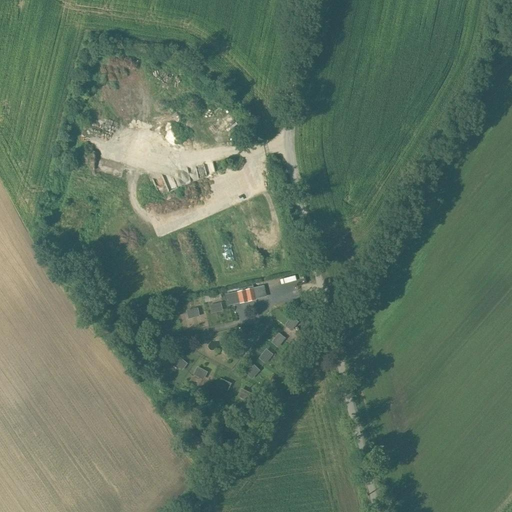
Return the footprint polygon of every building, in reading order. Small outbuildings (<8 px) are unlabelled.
[(263,287),(237,293),(239,303),(265,297),(263,287)] [(237,293),(226,295),(229,305),(239,303),(237,293)] [(220,304),(210,307),(212,313),(221,311),(220,304)] [(197,310),(187,312),(188,319),(198,316),(197,310)] [(170,317),(160,319),(162,325),(171,323),(170,317)] [(140,324),(130,327),(132,333),(142,330),(140,324)] [(279,332),(272,342),(279,347),(286,337),(279,332)] [(162,353),(155,346),(151,351),(158,358),(162,353)] [(266,351),(260,359),(265,363),(271,355),(266,351)] [(178,358),(174,363),(182,370),(186,364),(178,358)] [(253,366),(246,374),(251,378),(258,371),(253,366)] [(206,373),(197,368),(194,374),(203,379),(206,373)] [(230,385),(221,380),(218,386),(227,390),(230,385)] [(250,395),(241,390),(238,396),(247,401),(250,395)]
